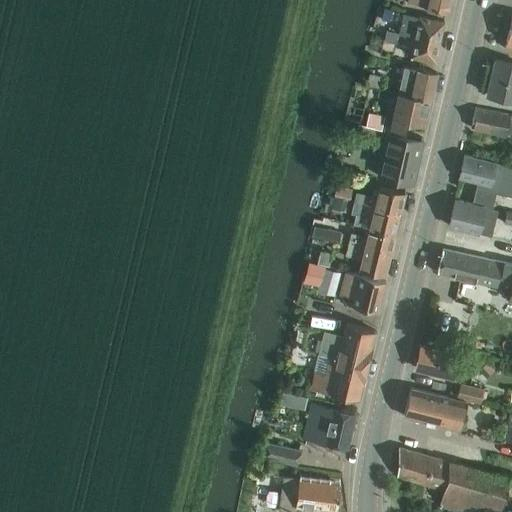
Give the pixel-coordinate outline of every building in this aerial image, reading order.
[(407,0),(407,5),(446,13),(448,14),(450,0),(407,0)] [(378,6),(375,16),(389,20),(392,10),(378,6)] [(402,12),(398,32),(440,41),(444,21),(402,12)] [(395,43),(398,34),(385,31),(383,41),(395,43)] [(436,62),(440,41),(398,32),(398,34),(403,35),(401,46),(410,47),(409,57),(436,62)] [(511,100),(511,64),(493,60),(485,94),(511,100)] [(405,65),(399,92),(432,99),(438,73),(405,65)] [(369,73),(366,84),(378,87),(381,76),(369,73)] [(406,130),(408,122),(426,127),(432,99),(399,92),(391,127),(406,130)] [(511,115),(475,107),(470,128),(505,135),(505,134),(511,135),(511,115)] [(386,115),(370,112),(367,126),(375,127),(383,129),(386,115)] [(356,135),(372,139),(375,127),(367,126),(358,124),(356,135)] [(388,133),(378,175),(414,184),(424,142),(388,133)] [(453,201),(448,228),(477,234),(477,232),(483,208),(485,196),(487,191),(495,193),(496,193),(511,196),(511,166),(494,162),(464,155),(459,178),(476,182),(473,193),(471,205),(454,201),(453,201)] [(336,185),(333,197),(349,200),(352,189),(336,185)] [(356,191),(353,202),(400,214),(405,193),(378,186),(376,196),(356,191)] [(332,207),(345,210),(348,201),(335,197),(332,207)] [(371,217),(368,228),(395,235),(400,214),(353,202),(351,212),(371,217)] [(339,243),(342,232),(314,226),(311,237),(339,243)] [(350,232),(347,245),(390,255),(395,235),(368,228),(366,238),(358,236),(358,234),(350,232)] [(385,276),(390,255),(347,245),(345,254),(361,258),(358,269),(385,276)] [(511,300),(511,263),(442,248),(437,274),(509,289),(507,299),(511,300)] [(317,263),(328,266),(331,253),(320,251),(317,263)] [(321,283),(325,268),(327,268),(327,267),(311,263),(306,278),(321,283)] [(332,302),(340,272),(327,268),(325,268),(321,283),(317,298),(332,302)] [(353,297),(352,299),(351,306),(354,306),(353,310),(361,312),(361,308),(378,312),(386,280),(350,271),(349,272),(345,271),(339,294),(353,297)] [(330,392),(357,400),(374,330),(347,324),(344,335),(323,330),(318,355),(311,387),(316,388),(316,389),(322,391),(330,392)] [(453,377),(456,365),(471,368),(475,353),(458,349),(457,353),(420,345),(415,369),(422,370),(422,373),(439,377),(439,374),(453,377)] [(485,364),(481,369),(489,376),(493,371),(485,364)] [(459,384),(456,398),(467,401),(480,403),(483,390),(459,384)] [(411,388),(405,418),(459,430),(466,401),(411,388)] [(283,391),(280,403),(304,409),(307,397),(283,391)] [(312,402),(303,438),(328,445),(327,446),(335,448),(336,446),(347,449),(356,413),(312,402)] [(301,450),(268,442),(264,457),(297,465),(301,450)] [(399,446),(397,476),(441,489),(437,506),(447,509),(455,511),(459,511),(499,511),(502,504),(509,478),(448,460),(399,446)] [(278,510),(293,511),(295,511),(297,506),(337,511),(341,484),(257,473),(255,484),(281,488),(278,510)]
